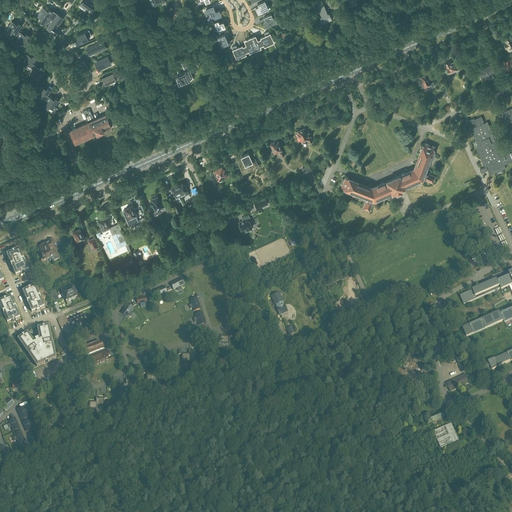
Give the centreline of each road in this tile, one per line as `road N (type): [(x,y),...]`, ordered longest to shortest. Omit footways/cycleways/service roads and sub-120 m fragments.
road 1 (track): [(454,511),(274,355),(183,147)]
road 2 (primary): [(0,227),(341,76)]
road 3 (track): [(116,511),(63,383),(83,376),(77,360)]
road 4 (primary): [(353,71),(511,1)]
road 5 (unclassified): [(511,255),(438,300),(439,383)]
road 6 (unclassified): [(439,383),(371,304),(346,250)]
road 7 (unclassified): [(485,190),(464,143),(368,107)]
road 8 (unclassified): [(346,250),(485,190)]
road 9 (unclassified): [(356,112),(323,197),(346,250)]
